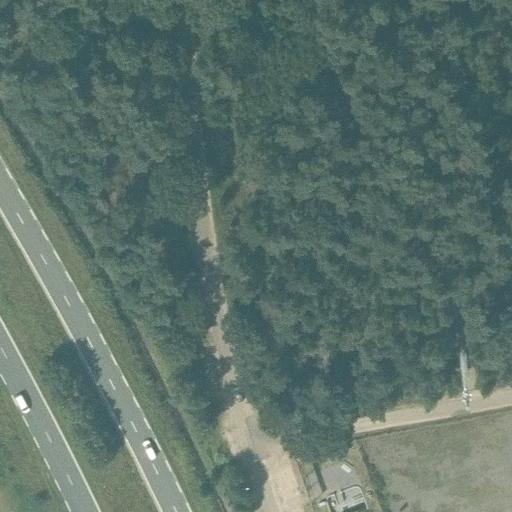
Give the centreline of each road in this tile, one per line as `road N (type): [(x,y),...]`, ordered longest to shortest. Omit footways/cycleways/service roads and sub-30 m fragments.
road 1 (unclassified): [(264,511),(206,223),(176,0)]
road 2 (primary): [(170,511),(83,334),(0,200)]
road 3 (primary): [(0,352),(75,511)]
